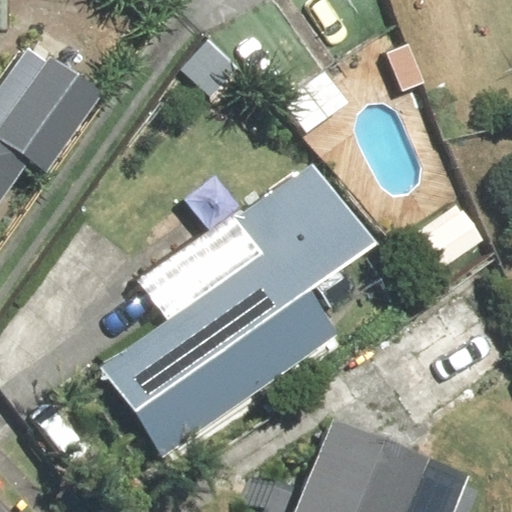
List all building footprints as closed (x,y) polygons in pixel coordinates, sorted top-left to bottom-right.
[(0,0),(0,33),(25,34),(25,0),(0,0)] [(374,0),(318,0),(314,3),(345,51),(389,23),(374,0)] [(0,189),(16,166),(35,178),(92,97),(35,58),(0,108),(0,189)] [(254,254),(84,372),(144,457),(329,328),(313,306),(380,260),(311,161),(229,218),(254,254)] [(390,511),(413,451),(320,418),(285,511),(390,511)]
